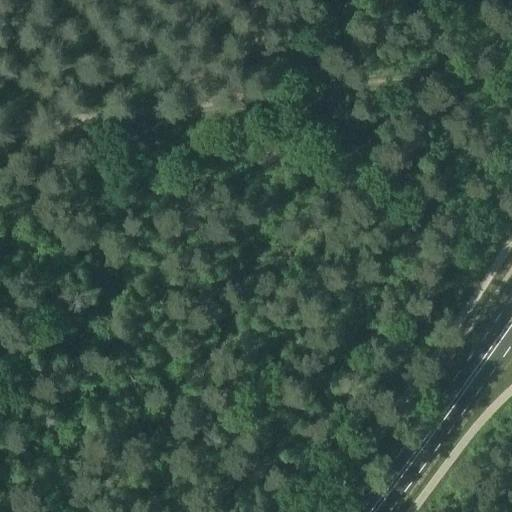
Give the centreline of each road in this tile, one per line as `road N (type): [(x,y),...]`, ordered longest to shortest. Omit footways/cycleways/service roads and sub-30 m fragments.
road 1 (track): [(511,65),(267,99)]
road 2 (primary): [(371,511),(511,317)]
